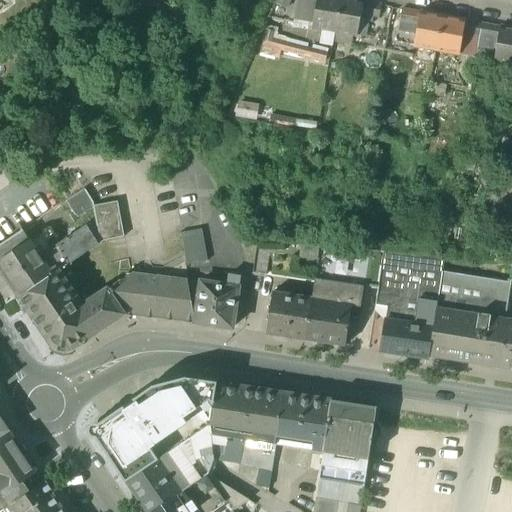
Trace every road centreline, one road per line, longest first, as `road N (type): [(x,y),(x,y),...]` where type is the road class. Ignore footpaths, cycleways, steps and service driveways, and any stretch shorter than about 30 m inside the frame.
road 1 (tertiary): [(511,402),(191,351),(131,357),(47,406)]
road 2 (unclassified): [(115,511),(47,406)]
